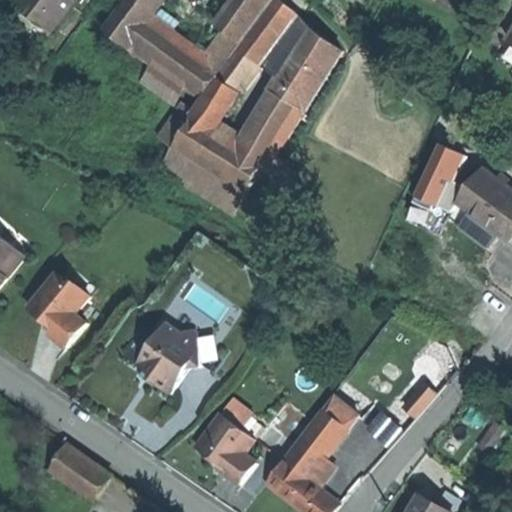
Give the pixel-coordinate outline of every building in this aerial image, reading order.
[(33,0),(25,10),(57,34),(83,0),(33,0)] [(136,0),(110,35),(204,104),(279,2),(277,0),(242,0),(221,30),(228,36),(208,62),(176,39),(175,41),(150,23),(166,0),(136,0)] [(281,3),(243,56),(261,69),(265,65),(288,39),(302,20),(281,3)] [(49,45),(57,34),(25,10),(17,21),(49,45)] [(315,32),(302,20),(288,39),(265,65),(283,82),(314,33),(315,32)] [(329,44),(314,33),(283,82),(276,95),(279,97),(309,114),(345,55),(329,44)] [(281,159),(309,114),(279,97),(250,147),(221,129),(261,69),(243,56),(200,115),(202,117),(178,153),(250,200),(264,173),(275,180),(286,163),(281,159)] [(161,142),(178,153),(202,117),(200,115),(186,106),(161,142)] [(415,196),(443,209),(471,151),(443,138),(415,196)] [(505,235),(511,239),(511,188),(502,182),(489,172),(465,205),(505,235)] [(511,181),(506,177),(502,182),(511,188),(511,186),(511,181)] [(495,249),(505,235),(465,205),(454,219),(495,249)] [(0,288),(26,258),(0,235),(0,288)] [(67,266),(57,277),(72,289),(75,286),(91,299),(97,291),(67,266)] [(52,338),(67,350),(88,325),(76,316),(91,299),(75,286),(72,289),(57,277),(30,309),(45,322),(46,320),(49,323),(52,325),(51,327),(56,332),(52,338)] [(266,311),(269,322),(284,318),(281,307),(266,311)] [(198,333),(184,335),(170,325),(155,346),(141,336),(126,358),(146,372),(156,378),(153,382),(173,396),(189,371),(204,369),(203,366),(198,333)] [(213,331),(198,333),(203,366),(213,365),(220,355),(217,333),(213,331)] [(406,408),(419,419),(438,397),(426,386),(406,408)] [(336,399),(324,414),(348,432),(360,418),(336,399)] [(370,413),(378,423),(375,426),(388,440),(402,427),(381,403),(370,413)] [(231,405),(222,417),(256,441),(264,429),(231,405)] [(348,432),(324,414),(286,463),(310,482),(312,479),(310,478),(324,460),(326,462),(336,449),(348,432)] [(222,417),(198,450),(219,466),(228,473),(227,476),(242,487),(258,465),(245,456),(256,441),(222,417)] [(102,497),(118,471),(77,445),(61,470),(102,497)] [(337,470),(326,462),(324,460),(310,478),(312,479),(324,488),(337,470)] [(270,485),(304,511),(337,511),(342,506),(310,482),(286,463),(270,485)] [(222,472),(227,476),(228,473),(219,466),(218,469),(222,472)] [(448,511),(424,498),(415,511),(448,511)]
